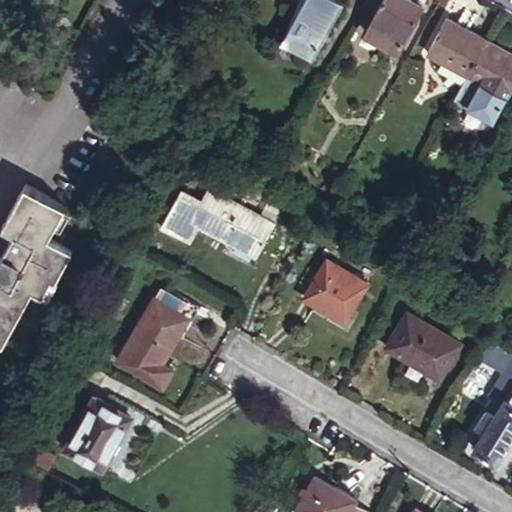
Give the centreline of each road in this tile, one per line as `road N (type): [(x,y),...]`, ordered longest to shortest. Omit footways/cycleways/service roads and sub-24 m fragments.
road 1 (residential): [(511,510),(239,348)]
road 2 (residential): [(111,0),(26,151)]
